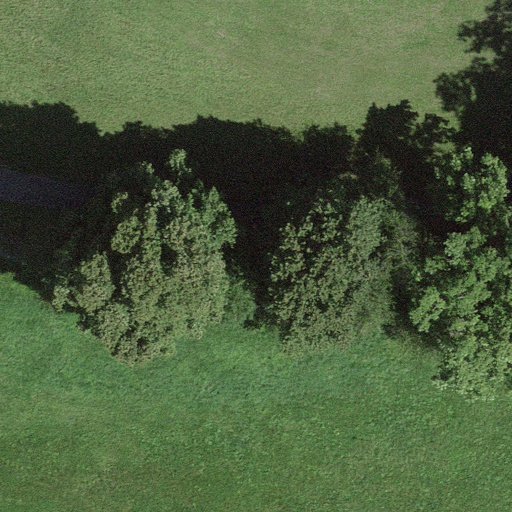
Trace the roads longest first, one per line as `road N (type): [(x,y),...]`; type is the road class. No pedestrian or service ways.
road 1 (track): [(0,239),(142,293),(511,329)]
road 2 (unclassified): [(0,181),(219,217),(421,208),(511,186)]
